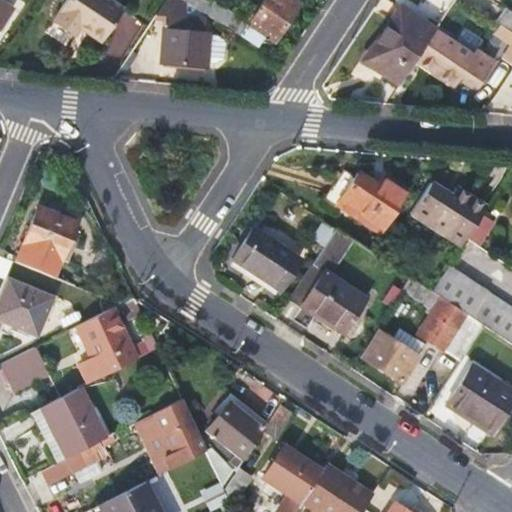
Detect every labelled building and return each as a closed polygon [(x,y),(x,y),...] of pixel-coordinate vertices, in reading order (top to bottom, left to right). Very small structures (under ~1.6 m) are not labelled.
[(113,0),(62,0),(53,15),(77,30),(79,26),(101,39),(123,6),(113,0)] [(198,0),(194,7),(237,36),(239,33),(247,21),(213,0),(198,0)] [(298,0),(260,0),(247,21),(239,33),(259,45),(266,35),(274,41),(300,1),(298,0)] [(0,3),(0,26),(10,10),(0,3)] [(400,5),(364,60),(398,83),(413,60),(435,27),(400,5)] [(494,19),(511,30),(511,10),(503,5),(494,19)] [(161,61),(206,65),(211,32),(204,31),(205,18),(170,13),(168,28),(164,27),(161,61)] [(435,27),(413,60),(451,85),(459,74),(477,85),(495,58),(476,47),(473,52),(435,27)] [(336,203),(379,232),(407,189),(382,173),(375,184),(356,171),(336,203)] [(408,212),(458,246),(464,238),(485,207),(454,187),(448,195),(429,182),(408,212)] [(37,207),(15,260),(49,274),(55,277),(62,260),(70,264),(84,230),(75,227),(77,223),(37,207)] [(322,219),(311,236),(323,244),(334,227),(322,219)] [(363,301),(324,275),(349,237),(334,227),(323,244),(309,265),(288,298),(341,333),(363,301)] [(251,229),(231,260),(278,290),(298,259),(251,229)] [(440,296),(484,325),(511,343),(511,308),(446,265),(429,290),(440,296)] [(484,325),(440,296),(429,290),(409,276),(401,287),(433,308),(416,332),(460,360),(484,325)] [(0,301),(0,319),(39,334),(54,298),(9,280),(0,301)] [(81,326),(98,360),(126,346),(124,342),(126,341),(118,326),(115,327),(107,313),(81,326)] [(391,338),(416,355),(424,343),(398,327),(391,338)] [(359,357),(399,382),(416,355),(391,338),(377,329),(359,357)] [(4,361),(13,378),(44,363),(35,345),(4,361)] [(119,370),(129,390),(148,381),(137,361),(119,370)] [(446,402),(491,431),(511,399),(511,391),(470,365),(446,402)] [(31,408),(57,461),(66,456),(105,436),(78,385),(31,408)] [(204,449),(222,486),(266,423),(253,415),(251,418),(252,419),(249,423),(221,397),(217,401),(221,405),(199,429),(202,432),(205,435),(212,441),(204,449)] [(153,412),(171,452),(162,456),(168,468),(204,449),(180,398),(153,412)] [(278,407),(263,431),(275,439),(291,415),(278,407)] [(261,477),(300,503),(320,472),(281,446),(261,477)] [(41,469),(47,482),(72,469),(66,456),(57,461),(41,469)] [(320,472),(300,503),(312,511),(360,511),(370,498),(324,467),(320,472)] [(237,470),(224,490),(229,502),(231,507),(249,477),(237,470)] [(100,503),(104,511),(160,511),(144,480),(100,503)] [(253,503),(249,511),(250,511),(294,511),(295,510),(291,507),(274,496),(257,485),(248,499),(253,503)]
